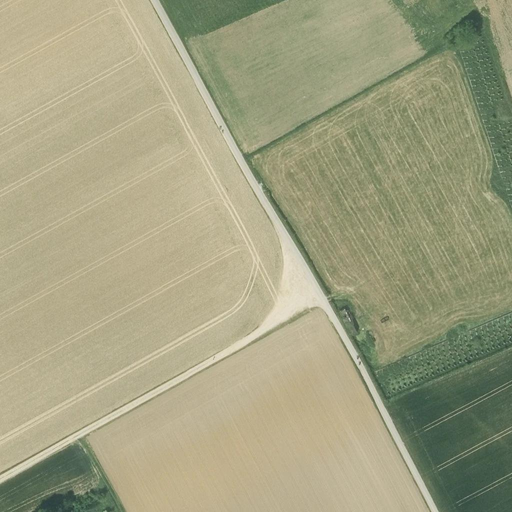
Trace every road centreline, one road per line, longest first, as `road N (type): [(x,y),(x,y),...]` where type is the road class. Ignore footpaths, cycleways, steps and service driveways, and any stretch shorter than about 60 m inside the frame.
road 1 (unclassified): [(436,511),(152,0)]
road 2 (track): [(323,298),(0,475)]
